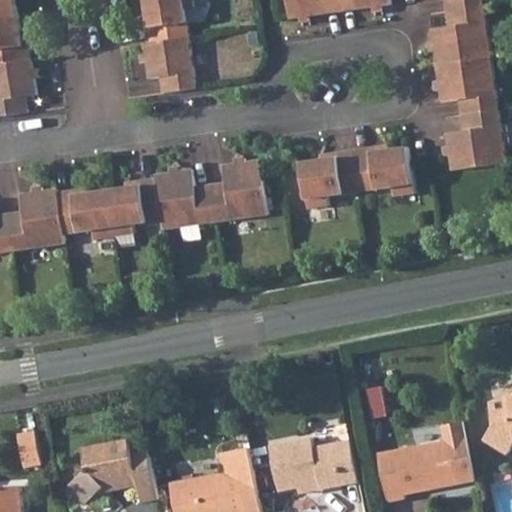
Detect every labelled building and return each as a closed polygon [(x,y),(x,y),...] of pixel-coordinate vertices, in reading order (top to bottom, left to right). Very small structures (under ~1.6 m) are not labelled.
[(0,0),(0,14),(20,12),(18,0),(0,0)] [(196,9),(195,0),(148,0),(150,13),(152,27),(147,27),(149,44),(191,38),(187,10),(196,9)] [(302,18),(311,16),(343,12),(341,0),(289,0),(292,19),(302,18)] [(341,0),(343,12),(375,7),(383,6),(393,5),(392,0),(341,0)] [(447,0),(449,12),(486,6),(485,0),(447,0)] [(494,58),(486,6),(449,12),(451,27),(434,29),(436,41),(437,51),(439,66),(456,64),(494,58)] [(0,65),(32,61),(30,44),(24,45),(22,31),(20,12),(0,14),(0,65)] [(165,90),(198,86),(191,38),(149,44),(147,44),(148,54),(149,62),(152,79),(163,77),(165,90)] [(501,110),(494,58),(456,64),(439,66),(441,81),(443,91),(444,103),(462,101),(464,116),(501,110)] [(32,61),(0,65),(0,113),(30,110),(28,96),(39,95),(37,78),(35,70),(34,60),(32,61)] [(501,110),(464,116),(466,131),(449,133),(450,146),(452,156),(454,170),(508,163),(501,110)] [(375,153),(374,147),(356,150),(362,192),(416,184),(413,161),(411,147),(391,150),(375,153)] [(362,192),(356,150),(339,152),(340,157),(323,160),(304,163),(309,200),(362,192)] [(226,166),(228,183),(213,185),(219,222),(271,214),(263,160),(248,163),(239,164),(226,166)] [(219,222),(213,185),(198,187),(196,170),(183,172),(173,173),(159,175),(159,178),(165,221),(166,229),(219,222)] [(143,186),(129,188),(110,191),(117,237),(138,234),(136,225),(165,221),(159,178),(142,181),(143,186)] [(23,194),(25,212),(10,214),(15,251),(68,243),(66,235),(60,192),(60,189),(45,191),(36,193),(23,194)] [(96,239),(117,237),(110,191),(91,194),(78,195),(77,190),(60,192),(66,235),(95,231),(96,239)] [(0,253),(15,251),(10,214),(0,215),(0,253)] [(511,395),(494,403),(498,426),(489,439),(510,453),(511,449),(511,395)] [(460,478),(461,484),(478,481),(467,422),(445,426),(448,440),(452,439),(460,478)] [(322,483),(324,489),(361,482),(353,440),(317,447),(315,438),(273,446),(282,491),(301,487),(322,483)] [(161,500),(151,448),(135,451),(133,439),(86,448),(90,470),(72,485),(88,504),(100,494),(108,487),(123,484),(132,488),(140,486),(144,503),(161,500)] [(460,478),(452,439),(448,440),(381,453),(391,502),(408,499),(407,494),(428,490),(427,484),(460,478)] [(265,511),(261,490),(259,477),(253,448),(222,454),(226,473),(173,484),(178,511),(265,511)] [(268,475),(259,477),(261,490),(270,488),(268,475)] [(460,478),(427,484),(428,490),(461,484),(460,478)] [(302,493),(324,489),(322,483),(301,487),(302,493)] [(100,494),(132,488),(123,484),(108,487),(100,494)] [(24,511),(23,486),(0,487),(0,511),(24,511)]
